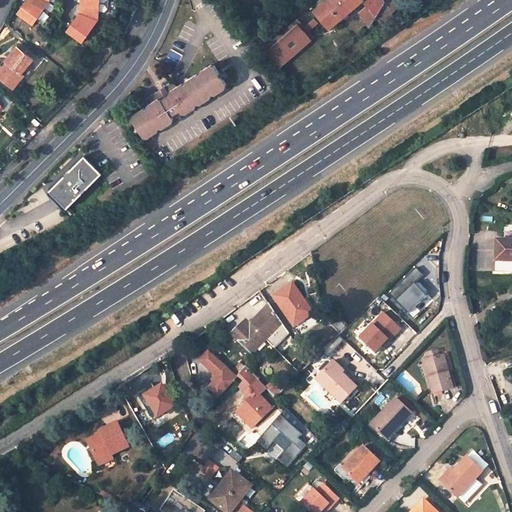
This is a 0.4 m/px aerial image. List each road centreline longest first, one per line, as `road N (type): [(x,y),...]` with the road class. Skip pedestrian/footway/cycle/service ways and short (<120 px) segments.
road 1 (motorway): [(0,361),(511,31)]
road 2 (motorway): [(511,0),(0,330)]
road 3 (residential): [(409,177),(0,448)]
road 4 (unclassified): [(0,203),(146,46),(165,0)]
road 5 (residential): [(482,403),(453,294),(458,223),(451,194)]
road 6 (residential): [(482,403),(374,511)]
